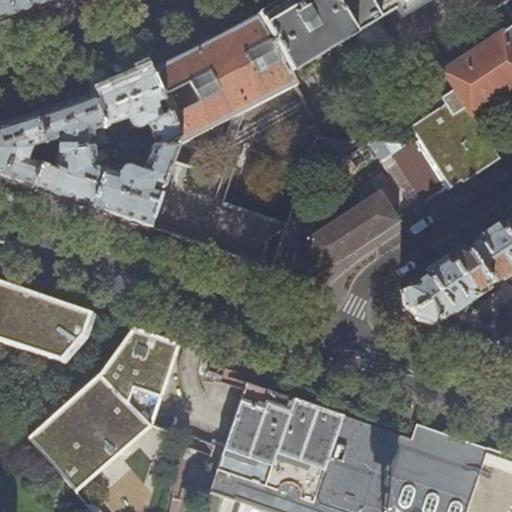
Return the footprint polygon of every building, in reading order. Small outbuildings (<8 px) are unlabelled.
[(0,0),(0,20),(26,12),(22,0),(0,0)] [(22,0),(26,12),(58,0),(22,0)] [(353,36),(331,0),(282,0),(255,17),(290,75),(353,36)] [(412,0),(331,0),(353,36),(412,0)] [(295,85),(290,75),(255,17),(203,44),(180,55),(148,70),(177,140),(175,146),(295,85)] [(471,116),(511,88),(511,25),(442,73),(434,62),(416,74),(424,86),(395,107),(417,144),(448,191),(464,181),(498,157),(471,116)] [(177,140),(148,70),(134,77),(116,85),(91,94),(105,129),(111,144),(138,147),(130,127),(135,129),(137,129),(141,127),(143,124),(154,149),(174,151),(175,146),(177,140)] [(105,129),(91,94),(57,107),(33,115),(40,143),(40,145),(54,142),(54,149),(55,149),(91,146),(89,135),(105,129)] [(25,161),(29,148),(40,145),(40,143),(33,115),(5,125),(0,126),(0,177),(31,188),(37,167),(38,165),(25,161)] [(394,152),(389,142),(372,142),(337,164),(347,178),(381,157),(383,160),(394,152)] [(394,152),(428,203),(448,191),(417,144),(389,142),(394,152)] [(90,209),(111,144),(91,146),(55,149),(54,149),(48,169),(38,165),(37,167),(31,188),(55,197),(90,209)] [(156,203),(174,151),(154,149),(138,147),(111,144),(90,209),(113,217),(148,228),(156,203)] [(308,283),(399,223),(375,188),(306,236),(304,245),(283,237),(280,245),(271,271),(308,283)] [(280,245),(156,203),(148,228),(271,271),(280,245)] [(293,229),(302,208),(295,205),(287,226),(293,229)] [(511,219),(403,291),(405,313),(411,318),(420,321),(431,324),(436,321),(437,323),(477,297),(476,295),(511,270),(511,334),(490,345),(509,352),(511,352),(511,219)] [(64,305),(0,282),(0,342),(65,363),(86,337),(94,315),(64,305)] [(153,335),(131,327),(98,373),(26,439),(76,497),(149,426),(177,343),(153,335)] [(267,511),(511,511),(511,458),(345,401),(340,417),(244,384),(221,455),(208,492),(239,502),(267,511)]
